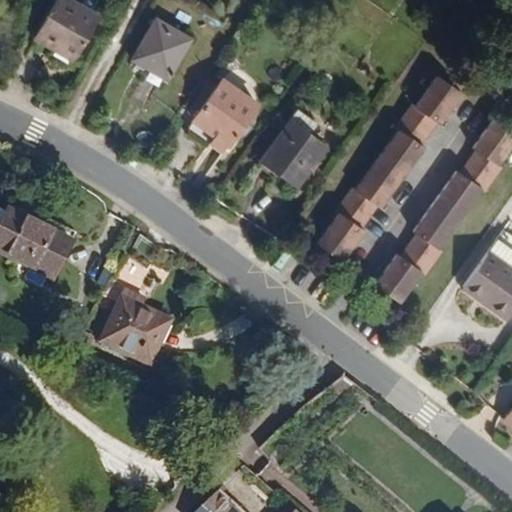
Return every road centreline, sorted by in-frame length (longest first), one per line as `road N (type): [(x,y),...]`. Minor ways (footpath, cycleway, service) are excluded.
road 1 (tertiary): [(0,114),(39,131),(347,351)]
road 2 (residential): [(347,351),(167,511)]
road 3 (tertiary): [(347,351),(511,487)]
road 4 (unknown): [(74,158),(106,68),(149,0)]
